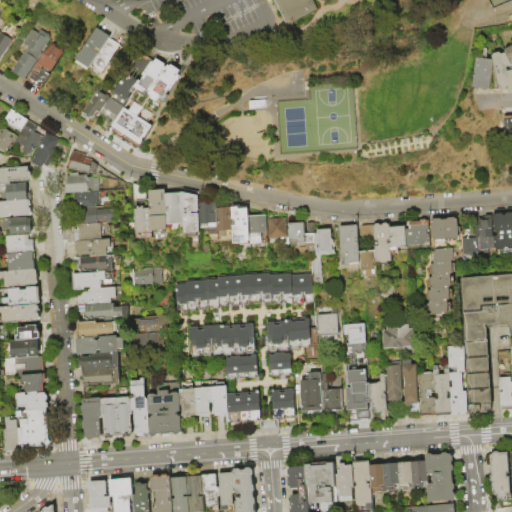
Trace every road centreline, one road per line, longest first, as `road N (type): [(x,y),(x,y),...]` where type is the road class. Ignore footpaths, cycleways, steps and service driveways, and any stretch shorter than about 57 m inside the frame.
road 1 (residential): [(511,199),(343,213),(135,169),(0,84)]
road 2 (residential): [(48,171),(69,463)]
road 3 (secondary): [(469,433),(269,448)]
